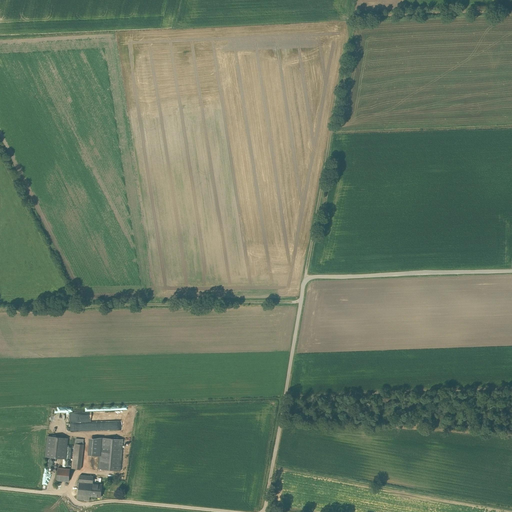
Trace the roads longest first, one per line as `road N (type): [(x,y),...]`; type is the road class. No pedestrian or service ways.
road 1 (track): [(301,302),(0,308)]
road 2 (track): [(301,302),(262,511)]
road 3 (track): [(511,270),(305,276)]
road 4 (track): [(336,127),(305,276)]
